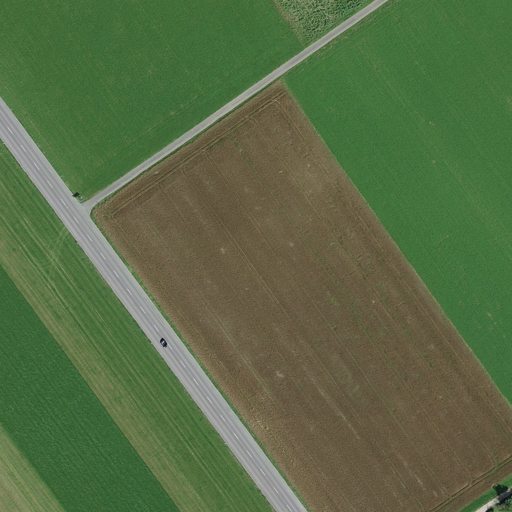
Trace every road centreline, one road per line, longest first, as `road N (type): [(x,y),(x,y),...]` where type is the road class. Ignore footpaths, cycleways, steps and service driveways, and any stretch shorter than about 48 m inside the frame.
road 1 (secondary): [(0,118),(291,511)]
road 2 (track): [(381,0),(72,216)]
